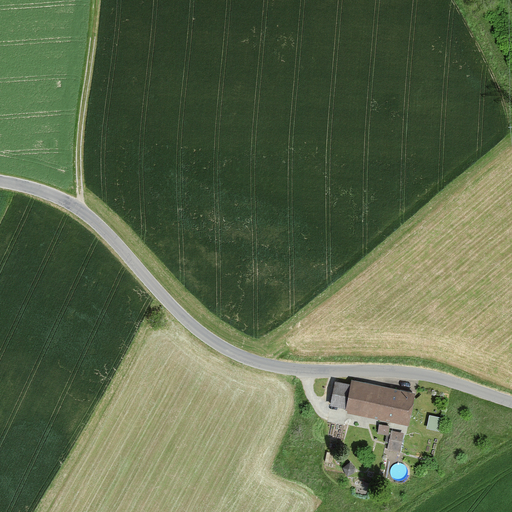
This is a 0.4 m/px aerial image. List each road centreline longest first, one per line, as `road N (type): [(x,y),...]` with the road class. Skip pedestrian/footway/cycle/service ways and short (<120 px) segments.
road 1 (tertiary): [(0,181),(81,210),(183,317),(244,357),(305,370),(425,374),(511,401)]
road 2 (track): [(81,210),(78,149),(93,32)]
